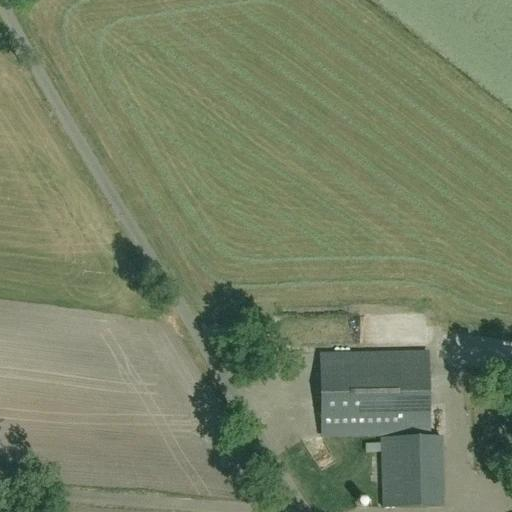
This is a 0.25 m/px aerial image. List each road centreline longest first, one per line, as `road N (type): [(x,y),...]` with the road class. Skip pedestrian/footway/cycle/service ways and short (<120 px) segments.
road 1 (unclassified): [(302,511),(0,1)]
road 2 (unclassified): [(261,511),(0,492)]
